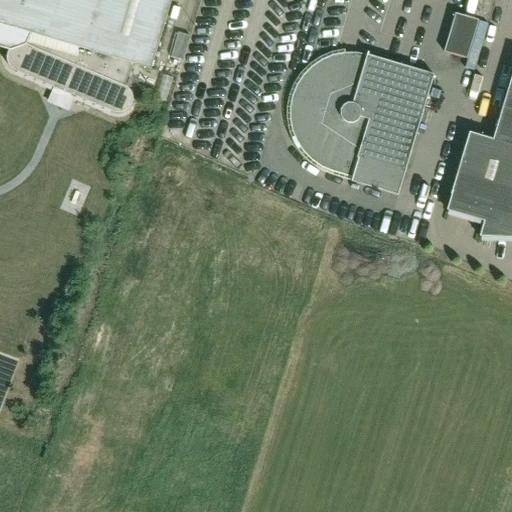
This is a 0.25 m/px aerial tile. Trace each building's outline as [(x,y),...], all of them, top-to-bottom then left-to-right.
[(151,70),(157,49),(172,0),(0,0),(0,25),(13,29),(18,46),(15,47),(14,48),(12,49),(10,51),(9,53),(8,55),(7,57),(7,59),(7,62),(8,64),(9,66),(10,68),(11,70),(13,72),(15,73),(57,90),(56,94),(58,98),(61,101),(65,101),(69,100),(72,97),(114,114),(116,115),(118,115),(121,115),(123,114),(125,113),(127,112),(129,110),(131,108),(132,106),(132,104),(133,101),(133,99),(132,96),(131,94),(130,92),(128,90),(126,89),(124,87),(134,65),(151,70)] [(467,60),(470,49),(479,22),(456,15),(444,53),(467,60)] [(179,51),(182,26),(168,25),(166,50),(179,51)] [(397,196),(405,174),(434,76),(367,56),(367,57),(356,55),(346,55),(345,53),(332,55),(321,60),(311,67),(306,72),(302,75),(296,86),(291,97),(289,109),(289,121),(291,133),(296,144),(303,154),(311,163),(322,170),(333,174),(353,180),(352,183),(397,196)] [(469,134),(452,192),(453,193),(447,212),(484,223),(479,238),(511,239),(511,76),(493,141),(469,134)]
